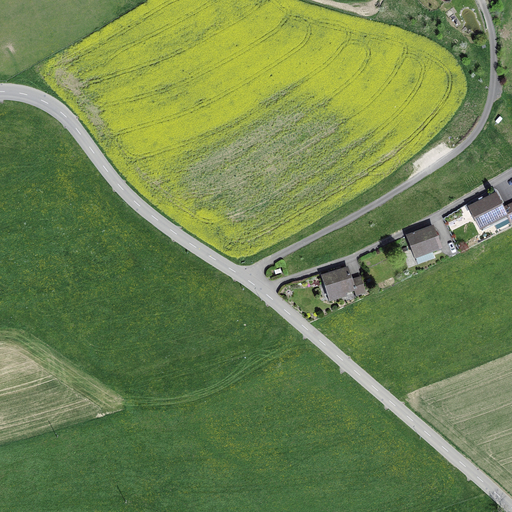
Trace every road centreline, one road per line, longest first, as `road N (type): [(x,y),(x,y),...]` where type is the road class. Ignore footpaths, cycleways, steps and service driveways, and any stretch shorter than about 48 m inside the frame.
road 1 (tertiary): [(263,292),(133,200),(64,114),(33,96),(0,91)]
road 2 (tertiary): [(511,507),(263,292)]
road 3 (residential): [(511,171),(363,251),(263,292)]
